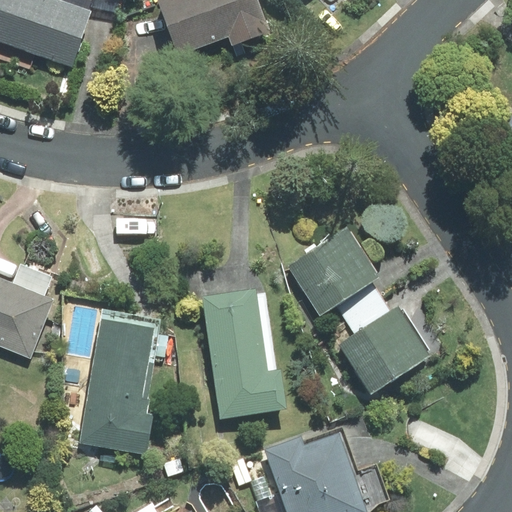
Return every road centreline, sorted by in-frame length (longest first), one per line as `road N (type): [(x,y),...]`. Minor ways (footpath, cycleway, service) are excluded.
road 1 (residential): [(362,84),(300,122),(192,153),(85,157),(0,138)]
road 2 (residential): [(362,84),(511,308)]
road 3 (residential): [(452,0),(362,84)]
